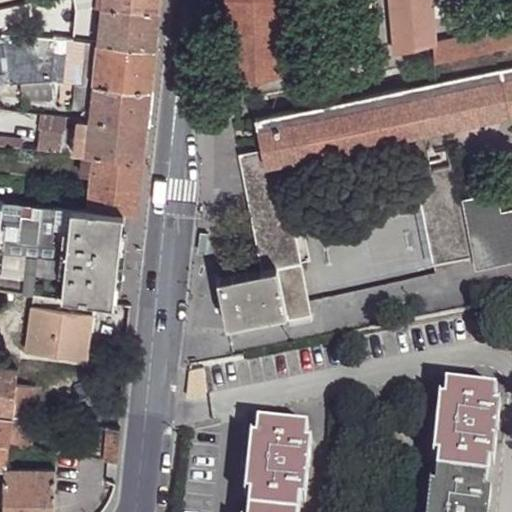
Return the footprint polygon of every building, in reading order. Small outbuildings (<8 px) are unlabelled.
[(161,0),(102,0),(99,41),(156,47),(160,8),(161,0)] [(279,0),(225,0),(228,84),(283,72),(279,0)] [(391,0),(396,52),(434,45),(436,45),(435,42),(432,0),(391,0)] [(434,45),(434,62),(511,47),(511,25),(435,42),(436,45),(434,45)] [(58,100),(61,81),(83,84),(85,69),(88,40),(7,31),(2,33),(3,38),(0,38),(0,86),(10,85),(21,84),(23,99),(58,100)] [(96,69),(99,41),(88,40),(85,69),(96,69)] [(152,90),(156,47),(99,41),(96,69),(94,85),(152,90)] [(264,164),(282,160),(407,136),(425,133),(511,115),(511,67),(417,86),(255,117),(261,150),(264,164)] [(94,85),(96,69),(85,69),(83,84),(94,85)] [(91,110),(94,85),(83,84),(61,81),(58,100),(58,107),(91,110)] [(148,125),(152,90),(94,85),(91,110),(91,119),(148,125)] [(64,129),(65,116),(41,114),(39,130),(63,132),(64,129)] [(87,154),(91,119),(77,119),(76,131),(74,153),(82,154),(86,154),(87,154)] [(144,161),(148,125),(91,119),(87,154),(94,155),(144,161)] [(37,150),(39,130),(25,128),(22,140),(22,148),(37,150)] [(74,153),(76,131),(64,129),(63,132),(62,152),(74,153)] [(63,132),(39,130),(37,150),(62,152),(63,132)] [(432,170),(425,133),(407,136),(433,266),(471,258),(453,167),(432,170)] [(22,140),(0,136),(0,145),(22,148),(22,140)] [(250,195),(264,270),(278,268),(287,315),(288,319),(312,314),(309,299),(282,160),(264,164),(261,150),(251,152),(259,191),(250,195)] [(241,153),(250,195),(259,191),(251,152),(241,153)] [(94,155),(87,154),(86,154),(85,162),(82,162),(81,175),(92,177),(94,155)] [(139,215),(144,161),(94,155),(92,177),(88,210),(123,214),(139,215)] [(461,201),(476,271),(511,263),(511,209),(501,212),(499,203),(489,204),(487,194),(461,201)] [(0,232),(68,239),(70,208),(2,201),(0,220),(0,232)] [(121,244),(123,214),(88,210),(70,208),(68,239),(121,244)] [(68,247),(68,239),(0,232),(0,257),(66,262),(68,247)] [(120,252),(121,244),(68,239),(68,247),(66,262),(118,267),(120,252)] [(0,287),(36,292),(63,296),(66,262),(0,257),(0,287)] [(96,300),(115,303),(118,267),(66,262),(63,296),(96,300)] [(278,268),(264,270),(218,279),(228,326),(287,315),(278,268)] [(95,315),(96,300),(63,296),(36,292),(34,306),(88,314),(95,315)] [(88,314),(34,306),(28,350),(88,359),(92,336),(86,335),(88,314)] [(92,336),(95,315),(88,314),(86,335),(92,336)] [(0,413),(13,415),(16,384),(17,369),(0,367),(0,413)] [(35,386),(16,384),(13,415),(33,416),(35,386)] [(482,511),(485,491),(488,465),(494,404),(495,389),(445,384),(442,399),(437,461),(435,486),(431,511),(482,511)] [(432,460),(437,461),(442,399),(437,398),(432,460)] [(498,404),(494,404),(488,465),(493,465),(498,404)] [(5,466),(8,466),(10,446),(13,415),(0,413),(0,468),(4,469),(5,466)] [(33,416),(13,415),(10,446),(32,448),(33,416)] [(298,511),(300,506),(305,443),(306,429),(255,423),(254,436),(248,500),(246,511),(298,511)] [(119,462),(121,426),(108,426),(104,460),(119,462)] [(243,500),(248,500),(254,436),(250,436),(243,500)] [(310,443),(305,443),(300,506),(304,506),(310,443)] [(116,485),(119,462),(104,460),(102,485),(116,485)] [(3,511),(56,511),(56,467),(8,466),(5,466),(4,469),(3,511)] [(426,511),(431,511),(435,486),(429,486),(426,511)] [(488,511),(491,492),(485,491),(482,511),(488,511)]
